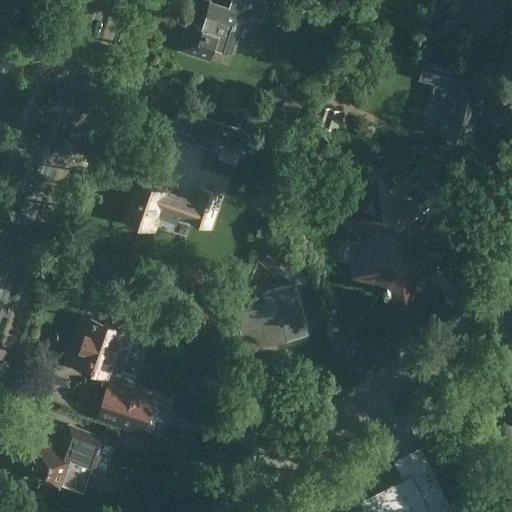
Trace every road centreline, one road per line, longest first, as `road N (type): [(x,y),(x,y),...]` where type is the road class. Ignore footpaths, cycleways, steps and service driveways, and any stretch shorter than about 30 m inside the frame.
road 1 (secondary): [(0,301),(99,0)]
road 2 (residential): [(278,450),(449,329),(493,307)]
